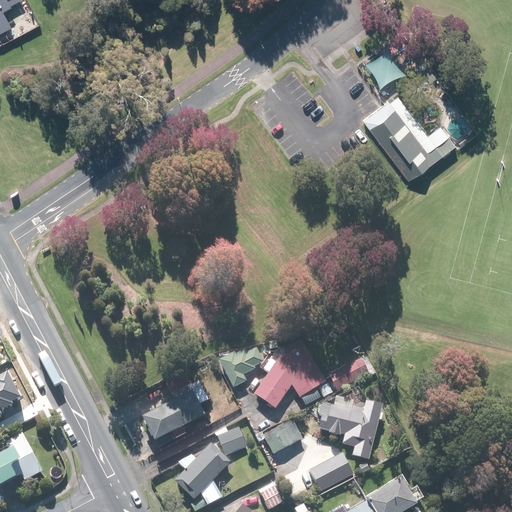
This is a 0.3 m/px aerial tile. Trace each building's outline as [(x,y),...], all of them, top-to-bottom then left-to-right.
[(23,1),(22,0),(0,0),(0,30),(11,25),(4,9),(23,1)] [(415,58),(403,43),(394,50),(406,65),(415,58)] [(440,156),(394,95),(376,107),(361,119),(407,181),(440,156)] [(465,117),(461,115),(455,116),(451,118),(448,125),(449,129),(452,132),(455,134),(459,135),(463,133),(466,131),(468,128),(468,124),(467,120),(465,117)] [(277,362),(272,359),(265,370),(271,374),(256,394),(277,409),(293,386),(301,398),(327,382),(302,341),(284,351),(277,362)] [(248,353),(247,350),(234,356),(233,354),(220,360),(234,388),(246,381),(244,376),(256,370),(255,366),(263,362),(257,348),(248,353)] [(362,359),(329,376),(337,391),(370,373),(362,359)] [(0,404),(3,410),(15,404),(13,401),(21,397),(8,373),(0,377),(0,376),(0,404)] [(176,399),(144,416),(157,441),(207,414),(193,390),(176,399)] [(354,400),(335,396),(327,429),(346,434),(343,444),(355,447),(353,455),(370,459),(383,408),(365,404),(364,409),(353,406),(354,400)] [(302,438),(293,420),(269,433),(278,450),(302,438)] [(247,447),(239,427),(219,435),(226,455),(247,447)] [(7,442),(10,448),(0,452),(0,457),(0,458),(0,457),(0,484),(2,489),(25,477),(28,481),(45,472),(24,433),(7,442)] [(179,463),(186,470),(176,481),(196,500),(203,493),(209,505),(223,497),(215,481),(232,463),(212,443),(197,459),(192,455),(179,463)] [(349,472),(339,451),(303,469),(313,489),(349,472)] [(420,511),(417,505),(419,504),(417,502),(424,498),(418,486),(411,490),(403,476),(367,497),(369,501),(348,511),(346,511),(342,505),(329,511),(420,511)] [(264,502),(269,511),(289,499),(279,481),(260,491),(266,501),(264,502)]
